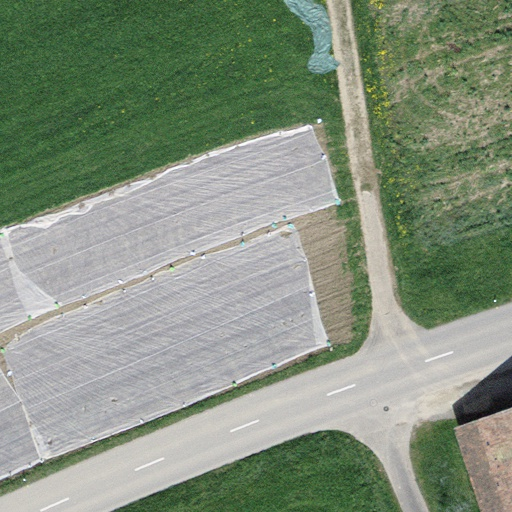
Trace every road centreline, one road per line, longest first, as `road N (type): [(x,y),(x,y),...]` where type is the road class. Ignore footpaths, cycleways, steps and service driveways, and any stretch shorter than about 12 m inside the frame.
road 1 (tertiary): [(43,511),(397,366),(511,329)]
road 2 (track): [(397,366),(332,0)]
road 3 (track): [(413,511),(356,383)]
